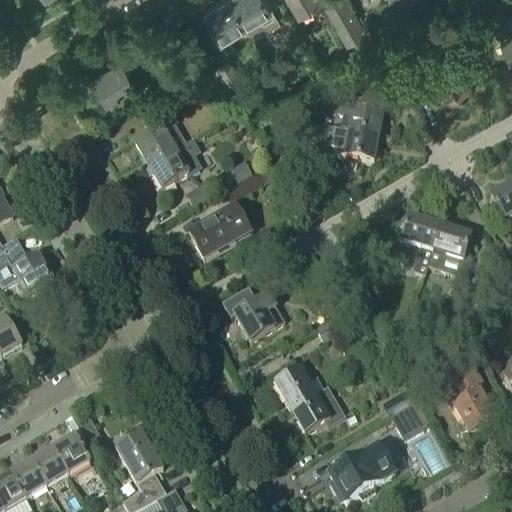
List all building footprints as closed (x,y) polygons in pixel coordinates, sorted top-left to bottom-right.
[(220,39),(245,24),(230,0),(225,0),(204,12),(220,39)] [(230,0),(245,24),(270,10),(264,0),(230,0)] [(289,0),(298,15),(323,1),(322,0),(289,0)] [(346,46),(366,34),(346,0),(338,0),(324,8),(346,46)] [(390,0),(391,1),(393,0),(402,0),(410,13),(411,12),(421,6),(417,0),(390,0)] [(421,6),(411,12),(416,20),(425,14),(421,6)] [(298,36),(286,43),(294,57),(306,50),(298,36)] [(511,38),(500,45),(509,61),(511,59),(511,38)] [(415,78),(395,40),(380,48),(390,66),(391,66),(401,85),(415,78)] [(372,76),(390,66),(380,48),(363,57),(372,76)] [(111,109),(123,102),(119,95),(134,86),(126,72),(137,66),(130,55),(92,77),(106,102),(107,102),(111,109)] [(447,105),(472,91),(453,56),(428,70),(447,105)] [(234,98),(248,90),(230,60),(216,68),(234,98)] [(210,101),(228,90),(216,70),(176,93),(183,105),(205,92),(210,101)] [(164,97),(186,85),(179,73),(157,86),(164,97)] [(341,134),(328,132),(314,129),(314,131),(327,133),(379,142),(384,115),(338,107),(336,118),(343,119),(341,134)] [(184,151),(170,127),(159,133),(159,132),(132,148),(146,174),(190,149),(190,148),(184,151)] [(323,159),(374,168),(379,142),(327,133),(314,131),(312,141),(326,144),(323,159)] [(290,189),(302,182),(279,144),(268,151),(290,189)] [(160,197),(187,181),(197,175),(190,161),(196,158),(190,149),(146,174),(160,197)] [(244,167),(200,192),(207,205),(251,180),(244,167)] [(231,209),(263,192),(256,179),(224,196),(231,209)] [(503,226),(511,220),(511,189),(489,203),(503,226)] [(0,230),(11,224),(0,203),(0,230)] [(202,267),(234,249),(251,240),(235,212),(187,240),(202,267)] [(429,272),(441,232),(410,222),(406,236),(404,236),(399,243),(403,246),(402,248),(420,254),(413,277),(425,281),(428,273),(429,273),(429,272)] [(468,286),(469,255),(467,255),(472,241),(441,232),(429,272),(429,273),(468,286)] [(15,243),(1,251),(0,251),(0,291),(1,294),(17,285),(27,303),(37,297),(41,303),(56,295),(38,263),(29,268),(15,243)] [(511,296),(511,272),(511,270),(501,276),(511,296)] [(345,286),(331,295),(343,317),(358,309),(345,286)] [(365,290),(353,297),(364,318),(376,311),(365,290)] [(249,294),(223,309),(230,322),(233,320),(249,349),(284,329),(267,301),(256,307),(249,294)] [(0,363),(21,351),(6,326),(0,328),(0,363)] [(324,349),(343,337),(336,326),(317,337),(324,349)] [(450,366),(471,355),(459,332),(438,344),(450,366)] [(41,343),(36,350),(44,356),(49,349),(41,343)] [(480,348),(472,353),(483,372),(491,368),(480,348)] [(297,374),(273,389),(288,415),(324,394),(317,383),(306,390),(297,374)] [(511,378),(503,384),(511,399),(511,378)] [(470,442),(496,427),(481,402),(485,400),(473,379),(453,390),(463,407),(453,413),(470,442)] [(325,393),(324,394),(288,415),(303,440),(323,429),(325,433),(343,423),(325,393)] [(389,422),(416,407),(410,395),(383,410),(389,422)] [(404,447),(430,432),(416,408),(390,423),(404,447)] [(350,416),(343,420),(348,430),(356,425),(350,416)] [(124,511),(147,511),(158,505),(166,501),(154,480),(162,475),(140,437),(115,452),(141,498),(122,509),(124,511)] [(67,480),(89,468),(74,442),(52,454),(67,480)] [(46,493),(67,480),(52,454),(31,467),(46,493)] [(390,482),(373,454),(328,482),(337,496),(334,499),(339,508),(343,507),(343,509),(356,502),(359,506),(372,498),(369,493),(390,482)] [(25,505),(46,493),(31,467),(10,479),(25,505)] [(0,509),(1,511),(13,511),(25,505),(10,479),(0,484),(0,509)] [(183,511),(174,496),(166,501),(158,505),(162,511),(183,511)]
